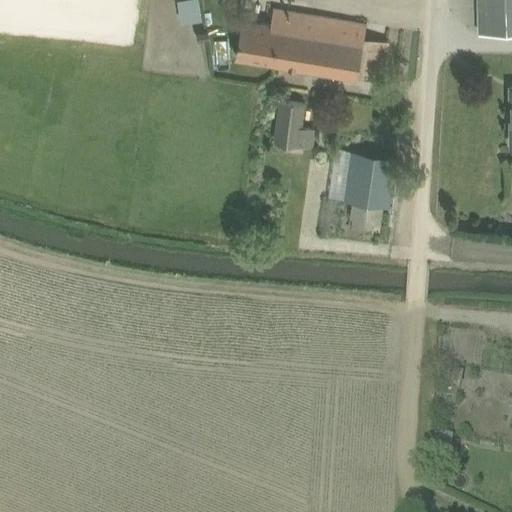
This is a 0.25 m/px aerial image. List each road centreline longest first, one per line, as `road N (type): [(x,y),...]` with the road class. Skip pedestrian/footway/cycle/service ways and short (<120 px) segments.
road 1 (unclassified): [(417,299),(434,0)]
road 2 (track): [(439,511),(422,498),(408,459),(417,299)]
